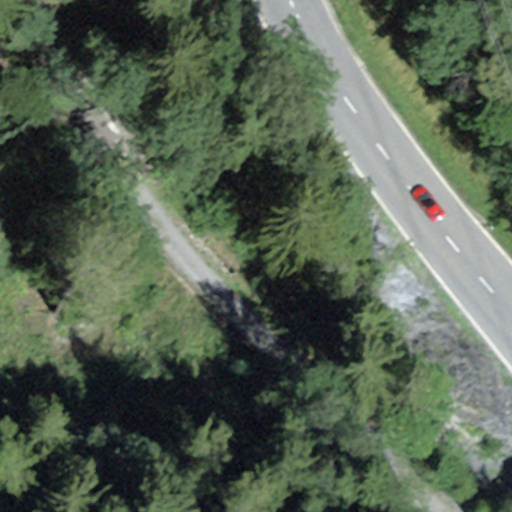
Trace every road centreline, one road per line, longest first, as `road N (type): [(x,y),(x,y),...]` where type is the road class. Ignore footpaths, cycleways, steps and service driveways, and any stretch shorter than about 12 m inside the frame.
road 1 (track): [(432,511),(224,302),(81,111),(46,0)]
road 2 (secondary): [(288,0),(350,113),(511,310)]
